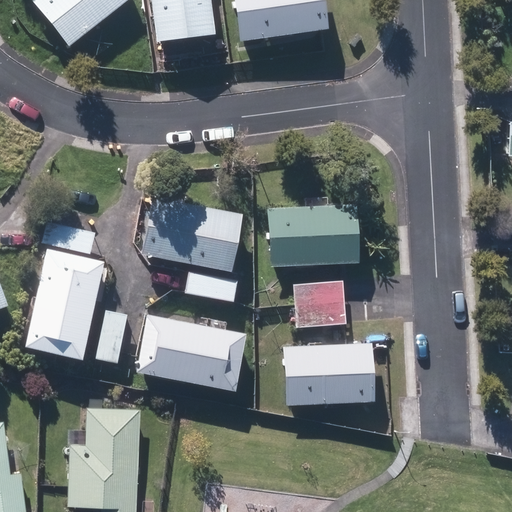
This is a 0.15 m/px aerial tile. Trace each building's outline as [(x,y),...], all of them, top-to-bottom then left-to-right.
[(35,0),(30,4),(65,48),(127,0),(35,0)] [(205,0),(147,0),(153,44),(210,37),(205,0)] [(231,0),(238,44),(323,32),(318,0),(231,0)] [(0,179),(0,195),(8,186),(0,179)] [(150,198),(139,255),(225,271),(236,215),(150,198)] [(264,209),(267,267),(353,263),(350,205),(264,209)] [(43,222),(38,244),(92,255),(96,234),(43,222)] [(98,262),(44,249),(21,345),(75,358),(98,262)] [(234,281),(184,273),(180,296),(231,304),(234,281)] [(291,286),(295,327),(342,323),(339,282),(291,286)] [(104,310),(93,358),(115,363),(126,315),(104,310)] [(144,315),(132,372),(229,391),(240,334),(144,315)] [(280,348),(282,405),(370,401),(367,344),(280,348)] [(132,511),(136,410),(84,408),(83,446),(70,446),(68,507),(99,508),(98,511),(132,511)] [(0,511),(22,511),(17,473),(7,474),(0,422),(0,511)]
